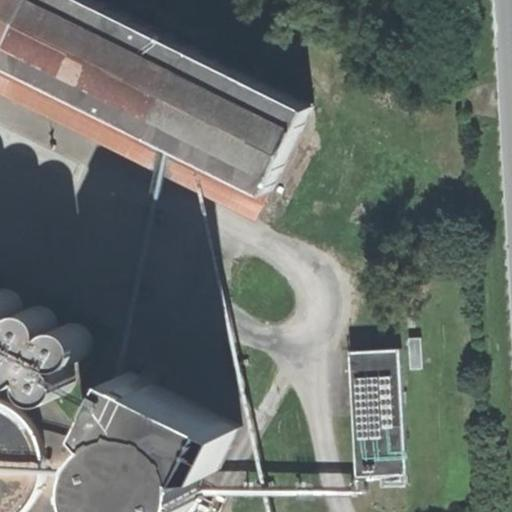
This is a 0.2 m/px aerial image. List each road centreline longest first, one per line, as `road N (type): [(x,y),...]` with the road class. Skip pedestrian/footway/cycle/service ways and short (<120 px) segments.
road 1 (unknown): [(0,139),(278,272),(301,293),(305,363)]
road 2 (unknown): [(0,245),(305,363)]
road 3 (unknown): [(305,363),(314,460),(330,511)]
